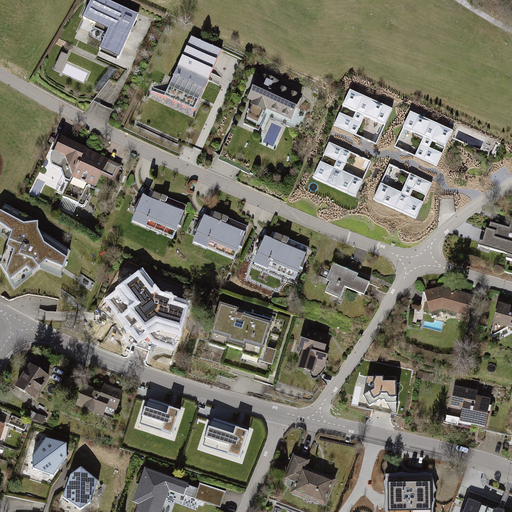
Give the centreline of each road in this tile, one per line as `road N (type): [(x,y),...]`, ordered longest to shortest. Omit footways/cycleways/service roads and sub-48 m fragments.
road 1 (residential): [(0,69),(165,161),(416,259)]
road 2 (residential): [(284,416),(151,376),(20,321)]
road 3 (residential): [(511,470),(310,421)]
road 4 (residential): [(416,259),(310,421)]
road 5 (residential): [(511,184),(464,212),(416,259)]
